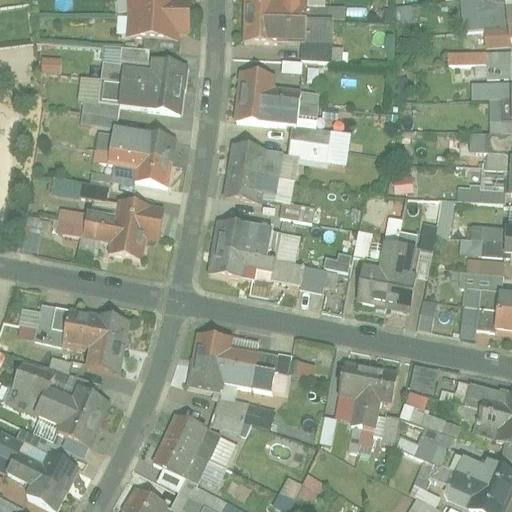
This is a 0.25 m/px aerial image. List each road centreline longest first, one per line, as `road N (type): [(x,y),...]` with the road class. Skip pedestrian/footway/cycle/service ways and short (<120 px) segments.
road 1 (residential): [(511,367),(181,297)]
road 2 (residential): [(181,297),(209,141),(219,0)]
road 3 (residential): [(97,511),(150,407),(181,297)]
road 4 (residential): [(181,297),(0,264)]
